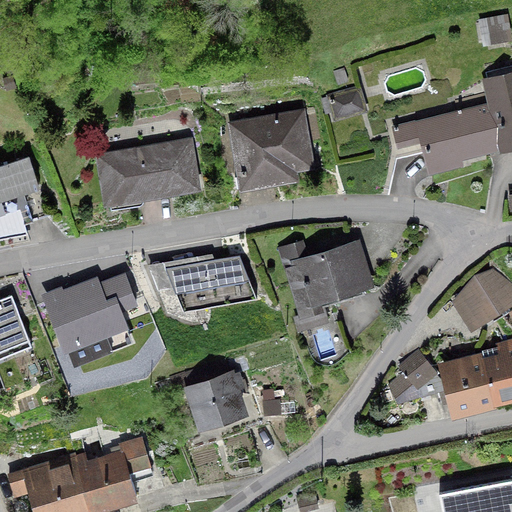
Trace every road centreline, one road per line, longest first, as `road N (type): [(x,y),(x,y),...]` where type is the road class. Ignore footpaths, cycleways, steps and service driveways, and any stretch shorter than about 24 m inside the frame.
road 1 (residential): [(0,269),(340,209),(400,206),(483,238)]
road 2 (residential): [(325,438),(452,264),(483,238)]
road 3 (residential): [(325,438),(353,446),(511,416)]
road 4 (residential): [(225,511),(325,438)]
